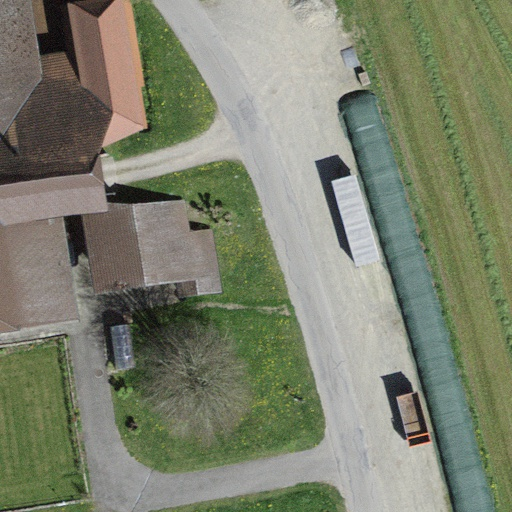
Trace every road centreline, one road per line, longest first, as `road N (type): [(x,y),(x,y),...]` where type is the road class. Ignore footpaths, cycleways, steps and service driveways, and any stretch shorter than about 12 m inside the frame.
road 1 (unclassified): [(173,0),(233,94),(273,187),(365,511)]
road 2 (track): [(351,455),(174,490),(140,489),(107,458),(84,332)]
road 3 (track): [(128,168),(252,133)]
